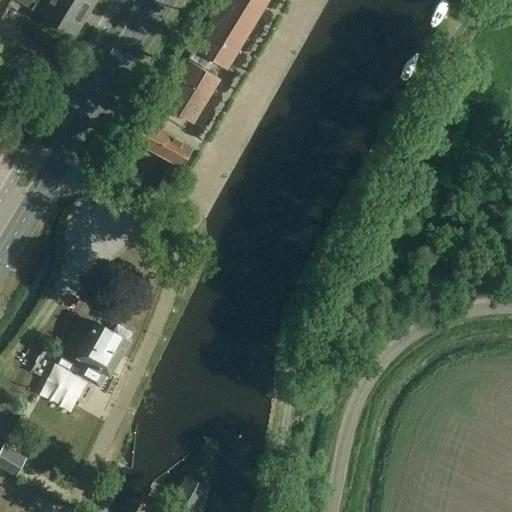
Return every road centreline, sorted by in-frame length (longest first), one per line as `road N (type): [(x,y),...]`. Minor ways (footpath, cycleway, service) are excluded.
road 1 (unclassified): [(328,511),(348,420),(370,373),(397,343),(436,320),(511,307)]
road 2 (primary): [(53,169),(155,0)]
